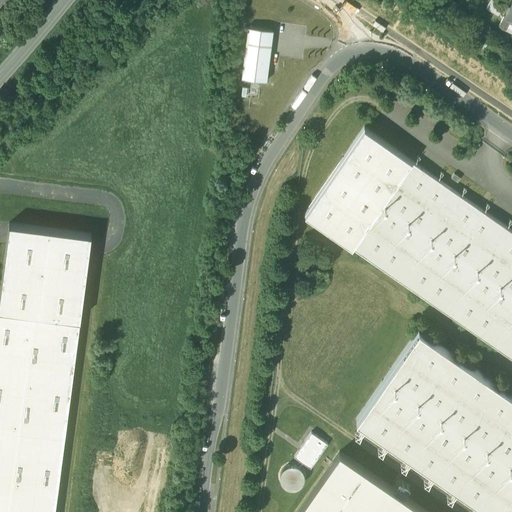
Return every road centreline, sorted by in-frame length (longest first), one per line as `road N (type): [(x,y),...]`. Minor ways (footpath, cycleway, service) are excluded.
road 1 (unclassified): [(356,51),(337,62),(261,169),(241,231),(204,511)]
road 2 (unclassified): [(511,139),(412,62),(375,48),(356,51)]
